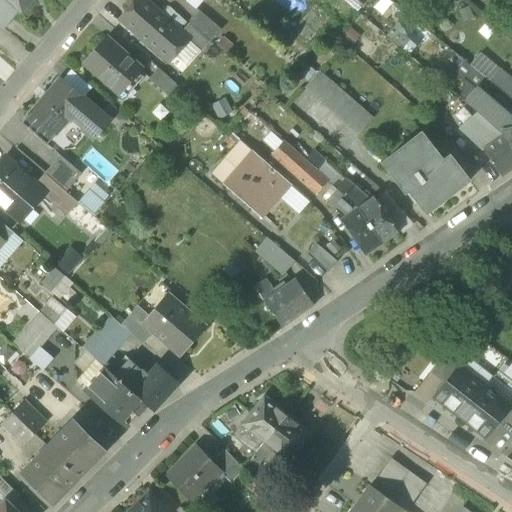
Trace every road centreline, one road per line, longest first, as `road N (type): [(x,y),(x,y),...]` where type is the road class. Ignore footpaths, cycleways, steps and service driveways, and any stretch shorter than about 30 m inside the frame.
road 1 (residential): [(78,511),(159,435),(294,345)]
road 2 (residential): [(294,345),(511,202)]
road 3 (residential): [(373,404),(511,495)]
road 4 (residential): [(295,511),(373,404)]
